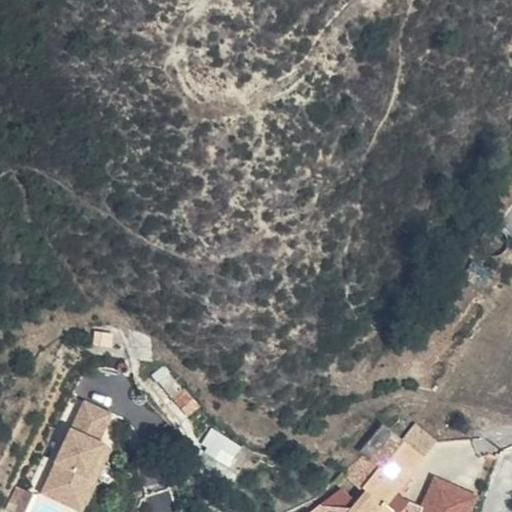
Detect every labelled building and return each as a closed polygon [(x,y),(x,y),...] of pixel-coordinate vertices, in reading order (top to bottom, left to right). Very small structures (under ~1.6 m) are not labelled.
[(66,511),(81,511),(107,455),(99,451),(112,418),(86,406),(45,502),(66,511)] [(203,446),(230,463),(243,443),(216,426),(203,446)] [(355,487),(343,505),(347,509),(345,511),(385,511),(390,501),(384,499),(410,453),(384,438),(374,454),(355,487)] [(336,479),(355,487),(374,454),(356,443),(336,479)] [(88,511),(112,457),(107,455),(81,511),(88,511)] [(444,511),(449,490),(429,485),(423,507),(411,503),(408,508),(406,511),(444,511)] [(406,511),(408,508),(390,501),(385,511),(406,511)]
